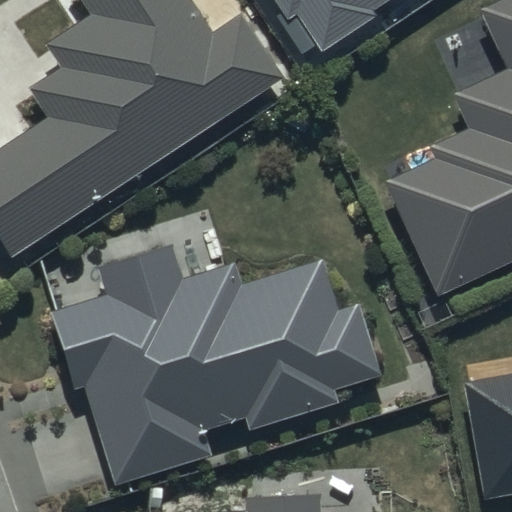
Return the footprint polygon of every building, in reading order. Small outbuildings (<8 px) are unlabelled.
[(192,0),(82,0),(91,13),(45,43),(60,67),(29,87),(49,116),(0,148),(0,236),(13,256),(283,76),(242,15),(214,33),(192,0)] [(273,0),(286,20),(297,13),(323,52),(401,0),(273,0)] [(511,0),(499,0),(479,10),(507,69),(453,95),(469,128),(430,147),(435,157),(385,181),(440,295),(511,260),(511,0)] [(98,261),(102,276),(95,278),(104,305),(48,322),(72,400),(81,398),(111,497),(211,466),(203,443),(242,431),(245,442),(338,413),(334,400),(381,386),(358,312),(336,319),(321,268),(240,292),(234,272),(181,289),(170,255),(163,258),(158,243),(98,261)] [(511,372),(468,381),(488,495),(511,490),(511,372)] [(247,511),(319,511),(318,494),(247,497),(247,511)]
